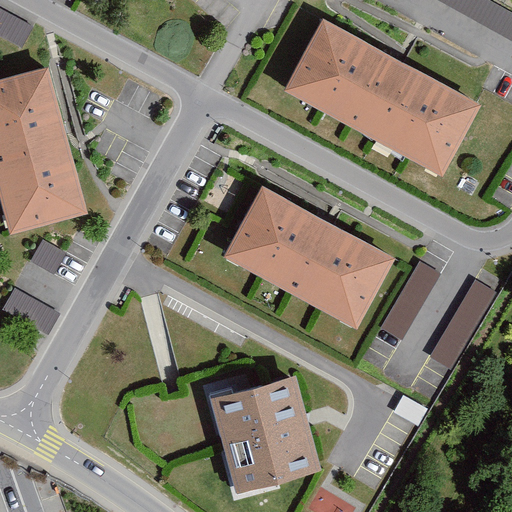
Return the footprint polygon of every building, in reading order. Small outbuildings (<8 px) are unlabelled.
[(0,36),(22,48),(34,27),(0,8),(0,36)] [(483,103),(322,17),(283,88),(444,175),(483,103)] [(49,65),(0,77),(0,195),(10,233),(88,212),(49,65)] [(396,257),(262,184),(223,255),(357,328),(396,257)] [(31,261),(54,274),(67,253),(44,240),(31,261)] [(402,340),(442,273),(420,261),(381,327),(402,340)] [(499,293),(475,279),(429,358),(453,372),(499,293)] [(3,310),(49,335),(60,313),(15,289),(3,310)] [(296,374),(210,397),(237,492),(322,468),(296,374)]
